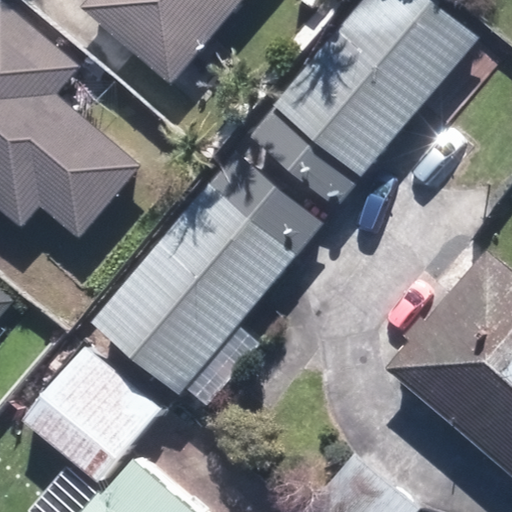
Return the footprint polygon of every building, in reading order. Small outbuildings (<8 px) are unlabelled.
[(62,206),(99,238),(160,170),(75,96),(100,67),(24,0),(0,27),(0,218),(2,220),(15,206),(42,228),(62,206)] [(99,0),(96,4),(186,81),(255,0),(99,0)] [(377,0),(266,133),(353,206),(495,36),(451,0),(377,0)] [(114,320),(200,389),(339,220),(254,149),(114,320)] [(407,365),(511,454),(511,252),(507,248),(445,320),(438,314),(418,337),(425,343),(407,365)] [(0,336),(29,302),(0,277),(0,336)] [(21,440),(94,503),(177,408),(103,343),(21,440)] [(326,507),(331,511),(430,511),(436,506),(376,453),(326,507)] [(229,511),(165,455),(162,458),(158,454),(105,511),(229,511)]
